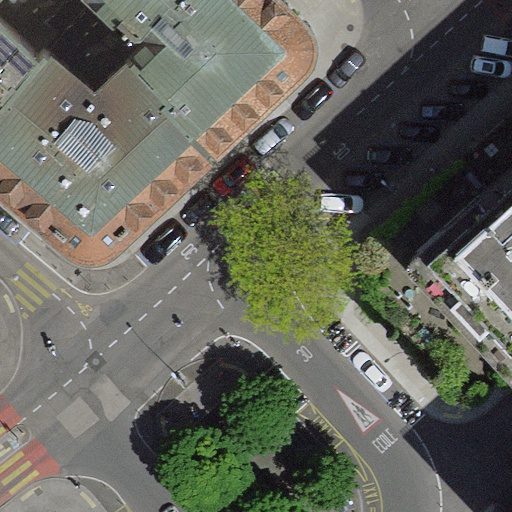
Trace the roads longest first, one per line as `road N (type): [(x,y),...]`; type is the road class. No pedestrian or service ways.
road 1 (residential): [(414,511),(416,487),(397,451),(216,256)]
road 2 (residential): [(216,256),(443,43)]
road 3 (residential): [(108,362),(216,256)]
road 4 (residential): [(0,259),(108,362)]
road 5 (residential): [(72,397),(164,511)]
